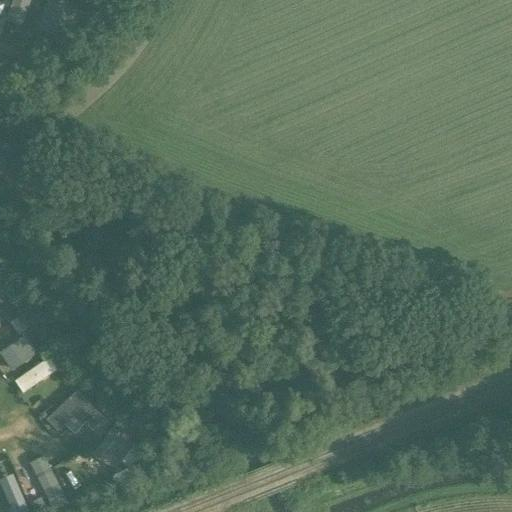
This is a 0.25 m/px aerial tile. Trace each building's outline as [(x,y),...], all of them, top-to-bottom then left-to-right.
[(25,22),(32,0),(13,0),(8,17),(25,22)] [(0,287),(0,305),(9,298),(0,287)] [(22,332),(35,322),(15,296),(1,306),(22,332)] [(28,332),(3,352),(17,370),(42,351),(28,332)] [(27,392),(62,367),(53,354),(18,380),(27,392)] [(97,415),(75,392),(45,422),(56,434),(73,417),(83,427),(94,437),(107,424),(97,415)] [(127,442),(110,430),(91,458),(114,474),(132,447),(126,443),(127,442)] [(66,504),(43,457),(28,464),(52,511),(66,504)] [(17,511),(34,511),(19,472),(4,477),(17,511)]
